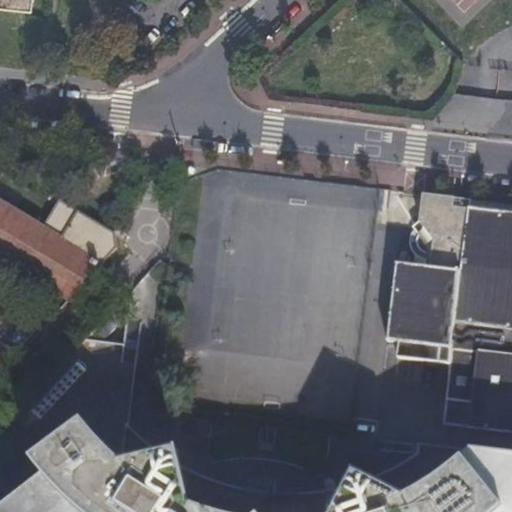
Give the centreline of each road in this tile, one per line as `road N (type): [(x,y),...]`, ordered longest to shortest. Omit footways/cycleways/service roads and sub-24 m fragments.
road 1 (residential): [(511,162),(151,118)]
road 2 (residential): [(276,0),(151,118)]
road 3 (residential): [(151,118),(0,103)]
